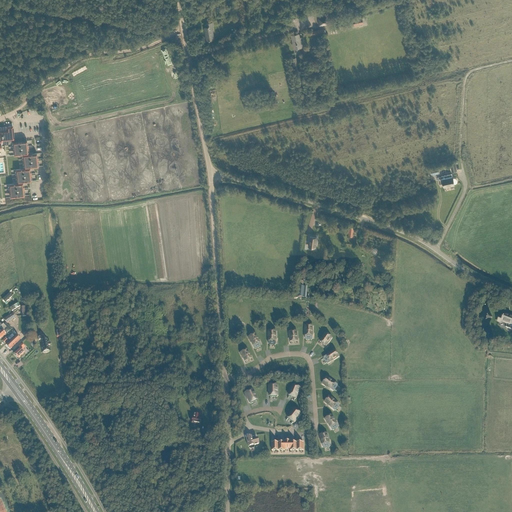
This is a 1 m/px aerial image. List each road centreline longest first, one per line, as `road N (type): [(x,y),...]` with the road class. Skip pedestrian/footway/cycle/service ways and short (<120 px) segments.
road 1 (unclassified): [(224,511),(224,379),(208,170)]
road 2 (unclassified): [(208,170),(401,230),(511,293)]
road 3 (unclassified): [(208,170),(179,0)]
road 4 (secondary): [(94,511),(18,394)]
